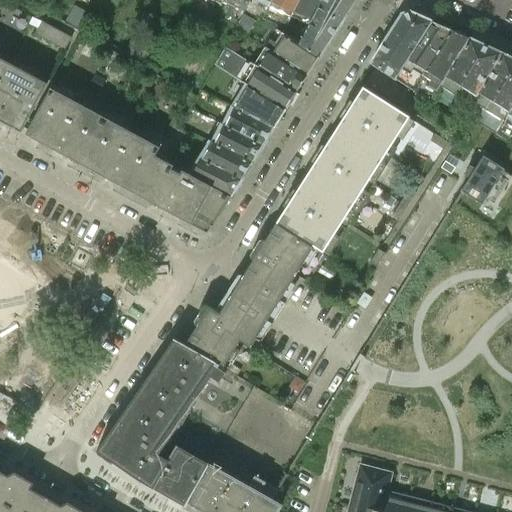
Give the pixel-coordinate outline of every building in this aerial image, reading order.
[(250,0),(224,0),(224,1),(231,5),(224,19),(232,22),(239,8),(245,11),(250,0)] [(293,14),(299,0),(272,0),(271,3),(264,19),(286,29),(290,19),(293,14)] [(311,22),(321,0),(299,0),(293,14),(311,22)] [(321,0),(311,22),(309,28),(300,47),(318,59),(355,0),(321,0)] [(402,68),(431,22),(409,12),(401,15),(370,65),(371,65),(375,68),(395,81),(395,80),(402,68)] [(34,35),(64,51),(71,38),(41,22),(34,35)] [(412,91),(450,31),(431,22),(402,68),(395,80),(412,91)] [(429,101),(445,76),(468,40),(450,31),(412,91),(429,101)] [(300,47),(290,41),(282,36),(276,46),(270,42),(265,50),(271,54),(307,76),(318,59),(300,47)] [(123,53),(142,64),(151,49),(131,38),(123,53)] [(502,55),(468,40),(445,76),(476,96),(478,93),(502,55)] [(296,93),(254,67),(225,48),(214,65),(250,88),(285,111),(296,93)] [(307,76),(271,54),(266,62),(260,58),(254,67),(296,93),(307,76)] [(511,105),(511,59),(502,55),(478,93),(508,112),(511,105)] [(0,112),(0,113),(4,115),(0,122),(20,133),(46,85),(44,84),(40,91),(24,82),(28,75),(7,63),(3,71),(0,69),(0,112)] [(394,82),(395,81),(375,68),(365,83),(410,112),(419,98),(394,82)] [(285,111),(250,88),(241,102),(223,93),(219,100),(236,110),(273,129),(285,111)] [(362,88),(341,120),(333,134),(379,163),(408,118),(362,88)] [(49,89),(27,130),(24,136),(50,150),(80,166),(104,119),(49,89)] [(511,105),(508,112),(507,115),(504,120),(494,134),(511,145),(511,105)] [(273,129),(236,110),(225,127),(262,146),(273,129)] [(159,149),(104,119),(80,166),(134,195),(154,157),(159,149)] [(262,146),(225,127),(214,144),(251,163),(262,146)] [(324,147),(323,148),(304,178),(350,208),(379,163),(333,134),(324,147)] [(447,143),(434,134),(429,141),(443,150),(447,143)] [(251,163),(214,144),(204,160),(240,180),(251,163)] [(172,167),(154,157),(134,195),(206,234),(229,198),(193,178),(181,171),(179,175),(170,170),(172,167)] [(503,170),(482,157),(474,170),(469,167),(464,175),(469,178),(460,191),(462,193),(481,204),(503,170)] [(240,180),(204,160),(193,178),(229,198),(240,180)] [(304,178),(295,192),(275,224),(312,247),(322,253),(350,208),(304,178)] [(398,219),(415,193),(409,188),(392,215),(398,219)] [(252,261),(241,278),(238,283),(235,287),(218,314),(205,306),(202,307),(193,322),(194,325),(196,327),(184,346),(214,363),(222,368),(239,342),(249,348),(273,311),(275,306),(278,302),(312,247),(275,224),(264,242),(261,240),(258,241),(249,256),(249,259),(252,261)] [(384,254),(377,249),(369,263),(375,267),(384,254)] [(95,452),(94,454),(111,465),(112,463),(136,480),(135,480),(137,481),(139,477),(153,485),(151,489),(184,508),(184,507),(208,465),(207,465),(207,464),(175,446),(166,462),(152,453),(214,363),(184,346),(173,340),(172,340),(173,341),(96,453),(95,452)] [(208,465),(184,507),(184,508),(191,511),(277,511),(280,506),(272,502),(272,501),(272,500),(272,499),(272,498),(281,484),(267,476),(263,482),(253,477),(247,488),(208,465)] [(359,465),(347,511),(471,511),(386,491),(391,473),(359,465)] [(0,472),(0,511),(38,511),(46,499),(30,489),(33,484),(13,473),(7,476),(0,472)] [(82,511),(66,503),(60,506),(46,499),(38,511),(82,511)]
